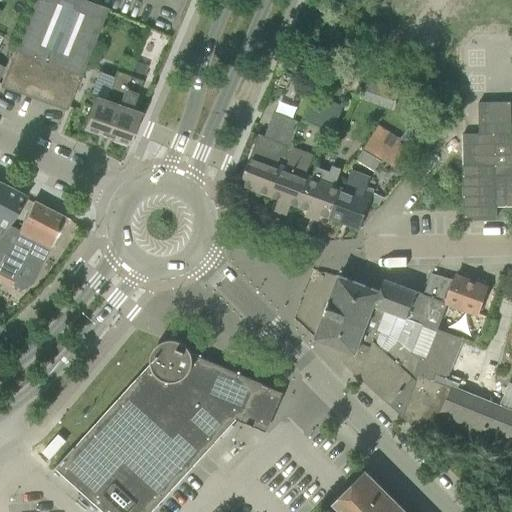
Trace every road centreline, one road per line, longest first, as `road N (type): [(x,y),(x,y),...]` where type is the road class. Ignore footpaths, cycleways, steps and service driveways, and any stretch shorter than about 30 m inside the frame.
road 1 (tertiary): [(450,511),(195,252)]
road 2 (tertiary): [(0,414),(74,350),(145,265)]
road 3 (tertiary): [(185,190),(265,0)]
road 4 (tertiary): [(235,0),(163,182)]
road 5 (tertiary): [(124,249),(53,332),(0,378)]
road 6 (residential): [(364,250),(511,245)]
road 7 (residential): [(124,204),(0,140)]
